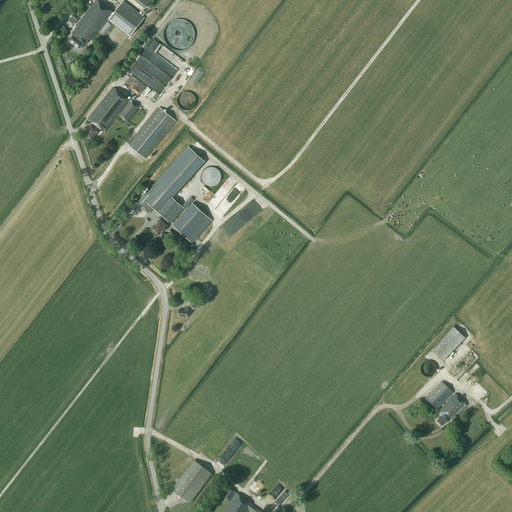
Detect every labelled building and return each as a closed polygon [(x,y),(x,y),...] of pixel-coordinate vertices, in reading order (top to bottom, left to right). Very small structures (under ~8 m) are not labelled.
[(114,13),(97,0),(94,0),(73,28),(75,30),(71,34),(73,35),(69,40),(80,49),(84,43),(85,44),(89,38),(91,40),(108,18),(109,19),(108,20),(129,37),(145,17),(123,1),(114,13)] [(135,0),(146,8),(152,0),(135,0)] [(74,24),(78,19),(73,15),(69,20),(74,24)] [(163,68),(167,63),(152,53),(149,58),(145,55),(144,56),(163,68)] [(143,83),(163,94),(168,87),(148,75),(143,83)] [(102,132),(102,133),(103,133),(104,131),(127,101),(128,102),(118,115),(127,122),(139,108),(114,88),(88,120),(93,124),(92,125),(91,125),(84,134),(92,140),(100,130),(102,132)] [(148,98),(153,102),(158,97),(152,93),(148,98)] [(159,107),(129,145),(145,159),(150,153),(153,149),(154,149),(176,121),(159,107)] [(152,229),(157,233),(159,235),(162,232),(170,224),(185,208),(173,197),(179,190),(205,162),(188,146),(162,174),(138,200),(136,203),(148,214),(153,208),(160,215),(158,218),(160,220),(152,229)] [(224,172),(207,166),(202,181),(218,187),(224,172)] [(192,203),(172,225),(187,239),(192,243),(212,221),(207,217),(192,203)] [(178,317),(187,318),(188,309),(184,309),(184,311),(179,311),(178,317)] [(466,337),(457,329),(454,326),(431,349),(443,361),(466,337)] [(437,410),(451,395),(453,393),(442,382),(426,399),(437,410)] [(451,419),(453,421),(454,422),(458,418),(456,417),(467,406),(456,395),(439,412),(443,416),(437,422),(442,427),(446,423),(451,419)] [(236,439),(219,465),(225,469),(242,443),(236,439)] [(212,473),(211,472),(195,460),(173,489),(191,502),(212,473)] [(258,511),(260,511),(251,504),(229,487),(222,496),(229,502),(235,494),(236,494),(222,511),(247,511),(249,510),(251,511),(258,511)]
